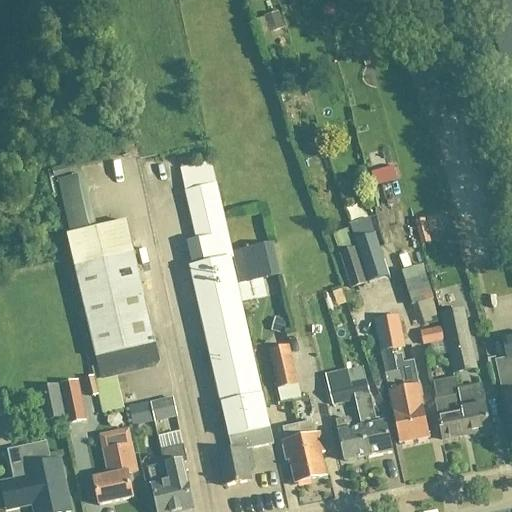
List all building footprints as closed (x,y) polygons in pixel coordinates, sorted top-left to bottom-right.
[(511,0),(487,0),(511,117),(511,0)] [(403,52),(413,87),(448,76),(439,42),(403,52)] [(253,472),(249,451),(272,447),(230,261),(233,261),(209,166),(179,173),(195,243),(186,245),(192,270),(189,270),(220,409),(222,409),(231,454),(216,457),(222,489),(250,484),(248,473),(253,472)] [(354,243),(373,237),(368,221),(349,228),(354,243)] [(422,221),(415,223),(421,246),(429,244),(422,221)] [(152,367),(157,360),(125,224),(66,238),(100,380),(152,367)] [(373,237),(354,243),(367,285),(387,279),(373,237)] [(270,247),(237,255),(244,286),(277,279),(270,247)] [(354,251),(338,256),(350,291),(365,286),(354,251)] [(422,267),(400,274),(411,307),(433,300),(422,267)] [(462,312),(440,317),(452,375),(474,371),(462,312)] [(397,318),(385,321),(392,352),(404,349),(397,318)] [(385,321),(374,323),(380,354),(392,352),(385,321)] [(441,329),(422,333),(425,347),(444,343),(441,329)] [(495,364),(508,429),(511,428),(511,338),(502,341),(506,361),(495,364)] [(268,353),(280,406),(300,401),(288,349),(268,353)] [(399,373),(413,443),(429,439),(414,370),(404,372),(402,366),(395,368),(396,374),(399,373)] [(346,373),(324,378),(331,407),(354,402),(350,385),(349,385),(346,373)] [(399,373),(396,374),(384,376),(399,447),(413,443),(399,373)] [(465,437),(456,392),(453,380),(432,384),(435,402),(433,402),(442,442),(465,437)] [(354,402),(360,430),(366,458),(391,453),(384,425),(383,420),(375,421),(369,398),(365,382),(350,385),(354,402)] [(456,392),(465,437),(489,433),(479,387),(456,392)] [(63,419),(57,388),(37,392),(41,412),(54,409),(56,421),(63,419)] [(149,406),(152,420),(175,415),(172,401),(149,406)] [(149,406),(129,410),(133,428),(153,423),(152,420),(149,406)] [(366,458),(360,430),(349,433),(347,420),(335,423),(344,463),(366,458)] [(84,424),(67,427),(75,466),(92,463),(84,424)] [(309,482),(325,478),(320,456),(323,455),(318,435),(315,436),(312,424),(297,428),(309,482)] [(309,482),(297,428),(282,431),(285,443),(281,444),(286,464),(289,463),(294,486),(309,482)] [(130,447),(112,451),(102,453),(108,479),(92,482),(98,508),(132,501),(127,476),(136,474),(130,447)] [(163,469),(167,468),(171,489),(167,490),(171,511),(191,511),(181,466),(185,465),(182,448),(159,453),(163,469)] [(69,511),(58,462),(25,470),(33,511),(69,511)] [(167,468),(163,469),(148,472),(156,511),(171,511),(167,490),(171,489),(167,468)]
